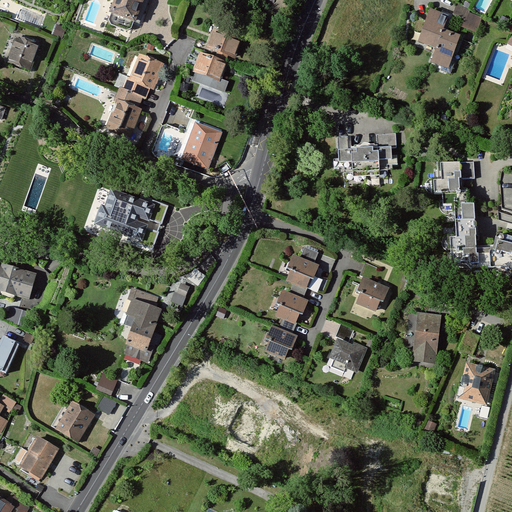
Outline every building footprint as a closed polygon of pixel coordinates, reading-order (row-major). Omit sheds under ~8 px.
[(116,0),(110,16),(136,26),(137,24),(140,25),(149,0),(116,0)] [(468,21),(470,14),(471,12),(458,5),(454,17),(465,20),(468,21)] [(256,22),(263,26),(269,14),(262,10),(256,22)] [(291,22),(270,11),(269,14),(263,26),(284,36),(291,22)] [(444,33),(450,19),(432,12),(419,46),(437,52),(444,33)] [(468,21),(465,20),(462,30),(478,35),(483,18),(470,14),(468,21)] [(66,29),(56,25),(52,35),(63,39),(66,29)] [(213,33),(207,50),(218,54),(229,58),(237,61),(243,44),(213,33)] [(461,39),(444,33),(437,52),(432,65),(449,71),(461,39)] [(32,73),(41,46),(18,38),(8,64),(32,73)] [(222,81),(229,64),(227,64),(216,60),(201,54),(194,73),(197,74),(221,84),(222,81)] [(229,58),(218,54),(216,60),(227,64),(229,58)] [(151,90),(156,91),(166,65),(141,55),(131,79),(130,81),(151,90)] [(230,84),(222,81),(221,84),(197,74),(194,82),(226,94),(230,84)] [(130,81),(131,79),(129,78),(124,89),(134,93),(134,95),(144,99),(147,100),(151,90),(130,81)] [(134,93),(124,89),(121,88),(115,102),(118,103),(119,101),(140,109),(144,99),(134,95),(134,93)] [(132,139),(144,111),(140,109),(119,101),(118,103),(107,129),(132,139)] [(224,134),(197,124),(183,161),(210,171),(224,134)] [(353,176),(379,175),(379,171),(392,170),(392,165),(397,164),(397,156),(391,156),(391,148),(396,148),(396,134),(377,135),(378,147),(348,149),(347,136),(337,137),(338,159),(333,159),(333,168),(339,167),(339,172),(353,172),(353,176)] [(511,243),(503,241),(504,237),(504,235),(502,234),(500,234),(498,235),(497,237),(495,245),(477,246),(474,199),(468,199),(468,190),(461,191),(461,179),(473,178),(475,178),(474,162),(441,163),(442,180),(434,180),(434,193),(443,193),(443,204),(454,204),(457,238),(450,238),(452,265),(466,264),(474,271),(482,271),(482,268),(491,268),(501,267),(511,269),(511,243)] [(152,203),(112,189),(105,207),(102,205),(95,224),(140,240),(138,244),(153,249),(159,232),(147,228),(149,224),(138,220),(139,217),(149,221),(150,220),(162,224),(169,206),(153,200),(152,203)] [(300,258),(314,264),(316,259),(318,253),(304,247),(300,258)] [(300,258),(293,255),(287,268),(290,270),(309,278),(313,279),(319,266),(314,264),(300,258)] [(37,273),(2,262),(0,266),(0,290),(29,299),(37,273)] [(360,276),(363,278),(374,282),(379,269),(365,263),(363,269),(360,276)] [(309,278),(290,270),(285,282),(293,285),(305,290),(306,288),(309,278)] [(374,282),(363,278),(357,291),(361,292),(380,301),(383,302),(389,289),(374,282)] [(189,286),(181,283),(177,293),(185,296),(189,286)] [(305,290),(293,285),(289,294),(303,300),(305,294),(307,288),(306,288),(305,290)] [(127,299),(131,300),(131,298),(155,307),(159,297),(132,287),(127,299)] [(289,294),(281,290),(275,304),(279,305),(298,314),(302,315),(307,302),(303,300),(289,294)] [(380,301),(361,292),(356,304),(375,313),(380,301)] [(148,345),(162,309),(155,307),(131,298),(131,300),(125,314),(134,318),(124,344),(128,345),(124,354),(148,363),(154,348),(148,345)] [(7,318),(20,322),(25,309),(12,305),(7,318)] [(298,314),(279,305),(274,317),(282,320),(295,325),(295,323),(298,314)] [(436,365),(441,316),(418,313),(412,362),(436,365)] [(295,325),(282,320),(279,328),(293,333),(295,329),(297,324),(295,323),(295,325)] [(354,330),(341,324),(338,331),(336,337),(349,343),(354,330)] [(279,328),(272,325),(266,338),(269,340),(289,348),(292,350),(298,336),(293,333),(279,328)] [(14,341),(1,335),(0,337),(0,371),(0,372),(14,341)] [(289,348),(269,340),(265,351),(285,360),(289,348)] [(357,374),(367,348),(353,343),(352,346),(336,340),(329,359),(346,365),(344,369),(357,374)] [(208,349),(202,345),(195,356),(202,360),(208,349)] [(487,406),(495,371),(466,363),(457,399),(487,406)] [(117,379),(103,373),(96,390),(111,396),(114,387),(117,379)] [(0,398),(0,404),(3,406),(11,411),(16,403),(2,395),(0,398)] [(116,403),(103,396),(96,408),(109,415),(113,409),(116,403)] [(445,403),(437,400),(433,409),(440,412),(445,403)] [(95,414),(72,401),(55,430),(78,443),(95,414)] [(425,424),(414,419),(410,427),(422,432),(425,424)] [(59,449),(36,436),(18,466),(40,480),(59,449)] [(0,511),(26,511),(30,507),(18,500),(21,497),(12,492),(7,500),(0,495),(0,511)]
